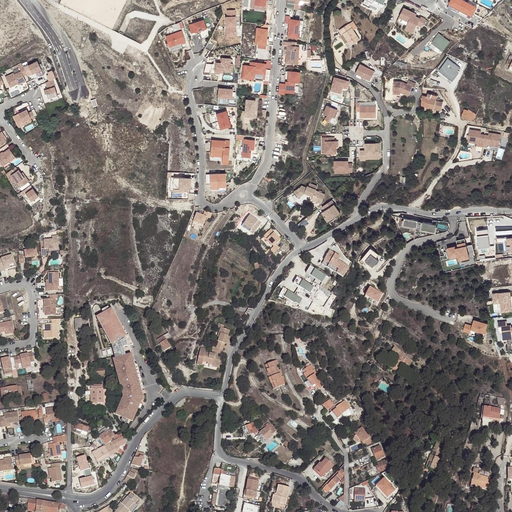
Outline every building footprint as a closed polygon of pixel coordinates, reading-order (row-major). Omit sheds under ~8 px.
[(286,0),(286,6),(298,9),(299,3),(301,3),(302,3),(303,2),(304,1),(309,2),(308,0),(286,0)] [(477,8),(461,0),(450,0),(448,6),(472,18),(477,8)] [(414,13),(404,8),(400,17),(409,21),(406,29),(414,33),(418,24),(423,26),(427,19),(422,17),(421,19),(416,16),(413,15),(414,13)] [(234,10),(226,10),(227,17),(225,17),(227,37),(237,36),(234,10)] [(290,15),(286,14),(285,22),(289,22),(287,35),(298,36),(299,19),(289,18),(290,15)] [(204,20),(189,25),(192,33),(207,28),(204,20)] [(353,21),(350,23),(354,30),(358,27),(353,21)] [(338,31),(349,47),(360,39),(354,30),(350,23),(338,31)] [(267,28),(256,27),(255,42),(258,43),(266,43),(267,37),(267,28)] [(180,32),(165,37),(168,48),(180,44),(181,45),(184,44),(180,32)] [(451,42),(439,33),(431,43),(443,52),(451,42)] [(215,43),(209,39),(204,48),(210,51),(215,43)] [(287,40),(287,44),(285,61),(294,62),(295,49),(294,49),(295,45),(295,41),(287,40)] [(231,58),(223,58),(222,63),(217,62),(217,71),(233,72),(234,63),(231,63),(231,58)] [(264,62),(253,61),(253,65),(249,65),(244,64),(243,76),(249,76),(262,78),(262,80),(269,80),(270,68),(265,68),(263,67),(264,62)] [(6,77),(10,87),(18,84),(19,85),(26,82),(23,76),(27,75),(24,68),(21,62),(17,64),(21,72),(14,75),(14,74),(6,77)] [(38,62),(24,68),(27,75),(28,76),(32,74),(41,70),(38,62)] [(375,71),(360,64),(356,73),(363,76),(370,80),(374,73),(375,71)] [(41,70),(32,74),(35,79),(44,75),(41,70)] [(300,71),(288,70),(287,80),(285,80),(285,82),(279,82),(278,92),(284,93),(284,91),(298,93),(300,71)] [(376,74),(374,73),(370,80),(363,76),(362,79),(371,84),(376,74)] [(334,77),(331,88),(341,90),(342,87),(343,87),(345,88),(347,81),(334,77)] [(46,83),(45,83),(47,90),(46,90),(47,94),(48,99),(51,97),(54,97),(57,96),(52,80),(46,83)] [(393,80),(393,91),(400,92),(408,95),(412,87),(414,88),(416,84),(409,80),(407,84),(401,81),(393,80)] [(233,89),(219,88),(219,97),(232,98),(233,89)] [(428,93),(426,97),(424,106),(433,109),(435,100),(436,96),(428,93)] [(246,98),(245,110),(245,111),(250,111),(254,112),(255,99),(246,98)] [(443,102),(435,100),(433,109),(441,111),(443,102)] [(358,110),(358,116),(374,117),(374,106),(374,105),(359,105),(359,101),(355,101),(355,110),(358,110)] [(211,106),(204,105),(203,115),(211,112),(211,106)] [(331,116),(335,108),(326,105),(323,113),(327,115),(324,118),(328,121),(331,118),(331,116)] [(464,107),(460,117),(473,122),(477,114),(473,112),(464,107)] [(19,113),(22,122),(30,118),(31,120),(35,118),(32,111),(29,113),(27,110),(19,113)] [(223,111),(213,114),(218,129),(228,126),(223,111)] [(22,122),(19,113),(14,116),(19,126),(31,120),(30,118),(22,122)] [(481,131),(469,129),(467,141),(477,142),(479,143),(478,145),(482,146),(484,134),(480,133),(481,131)] [(488,134),(484,134),(482,146),(486,147),(487,144),(498,146),(500,133),(488,132),(488,134)] [(324,152),(334,152),(334,140),(332,140),(332,136),(320,136),(320,140),(324,140),(324,152)] [(257,139),(243,138),(242,155),(250,156),(250,150),(249,150),(249,148),(250,148),(256,148),(257,139)] [(225,141),(212,140),(211,152),(223,153),(223,160),(229,160),(229,148),(224,147),(225,141)] [(358,158),(358,160),(363,160),(363,158),(377,158),(377,142),(363,143),(363,149),(358,149),(358,158)] [(0,152),(0,163),(2,166),(15,157),(9,148),(1,154),(0,152)] [(346,162),(346,160),(332,160),(332,168),(346,168),(346,171),(350,171),(350,162),(346,162)] [(7,172),(5,174),(12,182),(15,180),(20,187),(29,181),(26,177),(24,178),(21,173),(18,169),(18,170),(15,167),(9,171),(7,172)] [(225,175),(209,174),(209,184),(209,188),(225,188),(225,175)] [(191,179),(171,178),(170,191),(190,192),(191,179)] [(293,190),(297,195),(302,191),(303,191),(312,195),(313,193),(317,195),(315,200),(319,202),(324,193),(315,189),(315,188),(316,185),(309,181),(307,184),(306,184),(305,186),(301,184),(295,188),(293,190)] [(27,187),(21,191),(23,194),(26,192),(31,200),(38,195),(33,187),(29,190),(27,187)] [(340,212),(332,199),(321,206),(324,210),(322,212),(327,221),(340,212)] [(210,215),(203,212),(201,217),(195,214),(191,222),(201,226),(205,218),(208,219),(210,215)] [(261,222),(250,214),(243,224),(251,230),(250,231),(253,234),(261,222)] [(404,226),(436,232),(437,225),(405,218),(404,226)] [(279,241),(269,230),(262,237),(273,247),(269,250),(273,254),(278,249),(275,245),(279,241)] [(488,230),(476,231),(478,249),(490,247),(488,230)] [(44,242),(40,242),(41,257),(46,256),(45,250),(48,250),(58,249),(57,237),(52,237),(52,240),(44,241),(44,242)] [(459,261),(470,258),(465,239),(457,241),(459,248),(457,248),(456,246),(449,248),(449,252),(445,253),(444,249),(440,250),(441,258),(450,256),(451,259),(459,257),(459,261)] [(36,249),(24,251),(25,255),(25,258),(37,257),(36,249)] [(380,257),(371,250),(363,260),(375,269),(380,262),(377,260),(380,257)] [(0,259),(0,271),(0,272),(5,271),(4,267),(10,265),(14,264),(12,256),(0,259)] [(341,262),(330,256),(325,265),(339,273),(337,277),(345,281),(350,272),(339,266),(341,262)] [(329,277),(310,266),(305,273),(315,279),(314,282),(319,286),(322,282),(325,284),(329,277)] [(48,273),(48,281),(48,287),(46,287),(46,292),(57,291),(57,287),(58,287),(58,280),(58,273),(48,273)] [(314,294),(319,286),(314,282),(312,284),(298,276),(294,283),(314,294)] [(303,298),(283,287),(279,294),(295,303),(296,302),(299,304),(303,298)] [(384,296),(371,290),(367,298),(380,305),(384,296)] [(511,308),(511,293),(494,294),(494,303),(498,303),(501,303),(502,308),(502,312),(511,311),(511,308)] [(57,295),(49,295),(49,299),(43,299),(44,307),(45,307),(45,313),(45,316),(55,316),(55,299),(57,299),(57,295)] [(142,397),(129,345),(128,345),(119,328),(109,309),(95,317),(110,344),(124,397),(116,415),(133,421),(142,397)] [(60,320),(51,320),(51,324),(46,324),(46,332),(47,332),(47,339),(57,338),(57,324),(60,324),(60,320)] [(472,330),(486,334),(489,325),(475,320),(473,326),(467,324),(464,331),(471,333),(472,330)] [(11,321),(0,323),(0,332),(5,332),(5,335),(14,333),(11,321)] [(87,321),(78,321),(78,330),(86,330),(86,325),(87,325),(87,321)] [(511,327),(511,328),(511,326),(507,326),(507,322),(498,323),(498,327),(502,327),(502,338),(511,337),(511,333),(511,332),(511,327)] [(119,328),(128,345),(129,345),(131,344),(122,327),(119,328)] [(227,339),(229,336),(231,330),(224,328),(221,327),(219,333),(220,333),(219,337),(218,341),(219,342),(217,347),(216,352),(220,353),(223,354),(226,344),(227,344),(228,340),(227,339)] [(164,335),(157,339),(164,352),(171,348),(164,335)] [(197,364),(202,365),(203,361),(206,351),(207,348),(201,347),(197,364)] [(222,357),(219,356),(215,355),(215,354),(206,351),(203,361),(208,362),(213,363),(213,365),(220,367),(222,357)] [(19,356),(13,358),(15,365),(18,364),(21,363),(21,364),(30,363),(34,362),(32,353),(19,355),(19,356)] [(411,364),(404,360),(402,358),(400,361),(394,357),(389,364),(398,370),(399,367),(401,368),(404,364),(409,367),(411,364)] [(9,358),(1,360),(3,371),(12,369),(12,371),(16,370),(15,365),(13,358),(9,358)] [(275,361),(269,363),(264,365),(266,372),(269,377),(267,377),(272,390),(284,385),(282,379),(280,377),(279,373),(278,370),(276,366),(277,365),(275,361)] [(311,365),(306,368),(304,374),(312,386),(315,384),(319,389),(323,387),(318,379),(321,377),(318,372),(316,373),(311,365)] [(95,369),(96,376),(98,376),(98,378),(105,378),(105,369),(95,369)] [(321,377),(318,379),(323,387),(326,384),(321,377)] [(7,395),(8,397),(17,396),(17,394),(16,387),(16,386),(0,388),(1,396),(7,395)] [(102,390),(90,390),(90,392),(90,404),(102,403),(102,390)] [(345,399),(336,406),(337,407),(329,413),(335,420),(342,414),(351,407),(345,399)] [(326,411),(333,405),(329,400),(323,404),(323,406),(326,411)] [(63,406),(57,407),(58,418),(50,420),(51,422),(65,421),(63,406)] [(42,416),(42,417),(43,423),(47,422),(47,420),(50,420),(58,418),(57,407),(45,409),(46,416),(42,416)] [(483,407),(482,416),(488,416),(488,418),(498,419),(500,409),(483,407)] [(36,410),(20,413),(22,423),(30,422),(38,421),(36,410)] [(3,417),(0,417),(0,418),(1,427),(6,427),(5,426),(5,424),(10,423),(10,422),(11,422),(12,423),(19,422),(17,412),(3,414),(3,417)] [(265,440),(276,431),(273,427),(271,425),(269,421),(264,425),(260,429),(262,430),(259,433),(265,440)] [(87,433),(87,432),(88,427),(78,424),(77,429),(82,431),(87,433)] [(358,438),(365,433),(363,429),(356,434),(358,438)] [(112,443),(122,438),(120,433),(114,436),(110,431),(105,433),(111,441),(112,443)] [(111,441),(105,433),(98,437),(105,446),(111,441)] [(363,445),(370,440),(365,433),(358,438),(363,445)] [(59,443),(63,442),(64,445),(66,445),(66,435),(63,435),(52,437),(53,442),(53,443),(49,444),(51,458),(61,456),(59,443)] [(119,447),(125,444),(122,438),(112,443),(116,451),(119,447)] [(114,455),(116,451),(112,443),(105,448),(109,457),(114,455)] [(103,460),(109,457),(105,448),(104,446),(92,453),(98,463),(103,460)] [(379,446),(371,449),(376,460),(384,456),(379,446)] [(14,456),(16,466),(20,465),(30,464),(31,464),(30,454),(14,456)] [(439,457),(435,456),(430,454),(426,466),(439,471),(444,459),(439,457)] [(85,455),(77,458),(81,470),(84,470),(90,469),(91,468),(89,463),(88,464),(85,455)] [(12,458),(4,460),(0,460),(0,471),(13,469),(12,458)] [(136,459),(134,458),(131,466),(135,467),(139,459),(136,459)] [(319,463),(314,469),(319,473),(321,472),(325,476),(333,466),(326,459),(321,464),(319,463)] [(386,459),(378,463),(378,465),(376,466),(377,468),(376,468),(378,472),(389,467),(386,459)] [(59,463),(51,464),(51,468),(50,468),(51,478),(52,482),(62,481),(59,463)] [(474,472),(471,483),(480,486),(487,488),(491,478),(480,475),(480,474),(478,473),(479,468),(474,467),(473,472),(474,472)] [(218,486),(229,487),(230,486),(229,486),(231,476),(230,476),(230,474),(228,474),(228,476),(227,476),(228,472),(223,471),(222,475),(221,475),(221,470),(214,469),(213,474),(220,475),(219,483),(218,486)] [(344,478),(344,473),(340,470),(338,472),(339,473),(336,476),(327,486),(327,485),(323,489),(327,493),(340,480),(343,477),(344,478)] [(130,471),(125,481),(131,484),(136,475),(130,471)] [(85,477),(79,478),(81,487),(95,484),(93,475),(91,476),(85,477)] [(229,486),(230,486),(236,487),(238,477),(231,476),(229,486)] [(395,489),(384,478),(376,485),(387,497),(395,489)] [(246,490),(256,492),(258,482),(248,480),(246,490)] [(229,492),(229,487),(218,486),(217,491),(218,491),(218,494),(216,505),(224,507),(227,491),(229,492)] [(365,489),(354,489),(354,501),(365,501),(365,489)] [(124,499),(123,499),(120,503),(121,504),(118,508),(120,511),(125,511),(128,509),(130,510),(136,504),(135,503),(137,501),(138,500),(137,498),(131,493),(128,497),(128,496),(125,500),(124,499)] [(287,499),(287,497),(276,495),(276,498),(273,498),(272,505),(285,507),(286,504),(287,499)] [(38,511),(57,511),(58,507),(58,504),(37,500),(29,499),(28,503),(27,511),(34,511),(35,511),(38,511)] [(341,500),(336,506),(340,508),(342,508),(344,506),(344,503),(342,501),(341,500)] [(68,511),(69,511),(69,510),(65,505),(62,504),(58,503),(58,504),(58,507),(68,511)]
